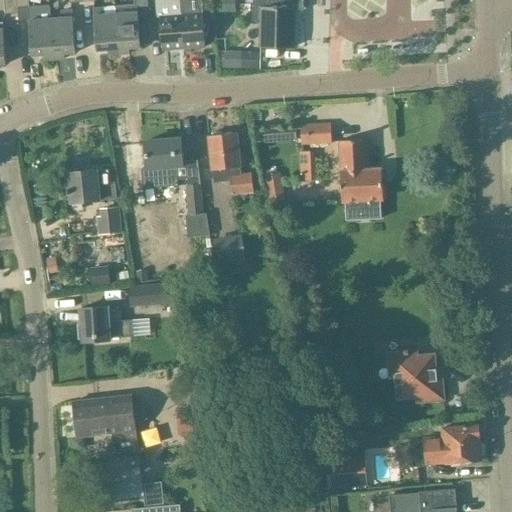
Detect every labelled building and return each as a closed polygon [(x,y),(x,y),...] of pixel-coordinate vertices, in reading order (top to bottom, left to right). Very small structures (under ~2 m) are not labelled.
[(4,0),(6,14),(19,13),(17,0),(4,0)] [(45,55),(45,61),(56,60),(52,19),(51,19),(50,6),(29,7),(28,0),(17,0),(19,13),(19,21),(30,20),(32,56),(45,55)] [(161,18),(164,50),(185,48),(182,14),(181,14),(179,0),(173,0),(157,8),(158,18),(161,18)] [(260,46),(293,47),(294,26),(294,7),(303,7),(303,0),(252,0),(252,20),(261,20),(260,46)] [(116,6),(120,54),(130,53),(130,47),(141,47),(138,4),(116,6)] [(109,49),(110,55),(120,54),(116,6),(94,8),(98,50),(109,49)] [(52,19),(56,60),(65,59),(65,54),(77,53),(74,17),(72,17),(72,10),(60,11),(61,18),(52,19)] [(182,14),(185,48),(207,47),(204,12),(182,14)] [(221,67),(253,67),(254,50),(221,50),(221,67)] [(301,139),(302,145),(332,144),(331,123),(301,125),(301,139)] [(242,167),(238,133),(223,135),(222,132),(211,134),(212,136),(209,136),(214,183),(230,181),(231,196),(253,193),(250,174),(241,175),(240,167),(242,167)] [(295,139),(294,132),(258,133),(258,141),(295,139)] [(141,169),(142,189),(178,186),(176,167),(184,167),(181,138),(145,142),(148,169),(141,169)] [(345,202),(346,221),(382,219),(381,200),(384,200),(383,184),(382,170),(370,171),(368,140),(339,142),(343,199),(343,202),(345,202)] [(299,152),(300,181),(315,181),(314,152),(299,152)] [(68,173),(71,203),(117,199),(115,182),(110,182),(109,170),(97,171),(97,170),(68,173)] [(280,172),(264,175),(269,203),(285,200),(280,172)] [(185,186),(188,216),(203,214),(201,185),(185,186)] [(97,218),(98,235),(122,233),(120,207),(100,209),(101,217),(97,218)] [(213,239),(217,269),(246,265),(241,235),(213,239)] [(111,285),(108,267),(90,269),(92,287),(111,285)] [(129,286),(130,307),(174,305),(172,283),(129,286)] [(108,307),(83,309),(84,324),(78,324),(79,340),(84,339),(85,342),(110,340),(109,338),(133,337),(132,319),(121,320),(120,310),(108,311),(108,307)] [(417,396),(418,401),(444,399),(442,381),(437,382),(435,354),(417,356),(417,350),(409,351),(409,348),(404,349),(405,352),(389,353),(391,376),(396,375),(396,378),(398,398),(417,396)] [(112,432),(114,451),(138,449),(136,430),(137,430),(133,395),(74,402),(78,436),(112,432)] [(443,436),(423,438),(425,465),(480,460),(478,439),(480,438),(478,424),(442,428),(443,436)] [(327,473),(328,490),(367,486),(365,457),(333,459),(332,438),(326,438),(325,429),(313,430),(314,439),(319,439),(321,462),(324,473),(327,473)] [(108,461),(112,500),(142,497),(138,458),(108,461)] [(456,511),(455,489),(419,492),(419,493),(389,495),(390,511),(456,511)]
